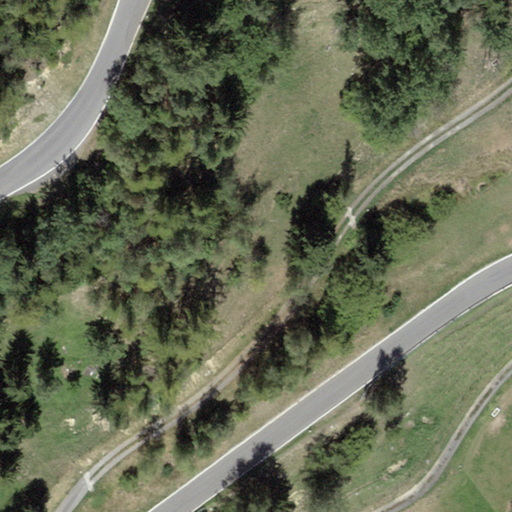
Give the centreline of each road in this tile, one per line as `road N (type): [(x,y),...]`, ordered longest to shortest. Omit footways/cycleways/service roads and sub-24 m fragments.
road 1 (track): [(61,511),(102,467),(241,364),(360,202),(511,79)]
road 2 (secondary): [(511,267),(169,511)]
road 3 (secondary): [(0,182),(53,146),(83,112),(135,0)]
road 4 (track): [(387,511),(427,484),(511,364)]
